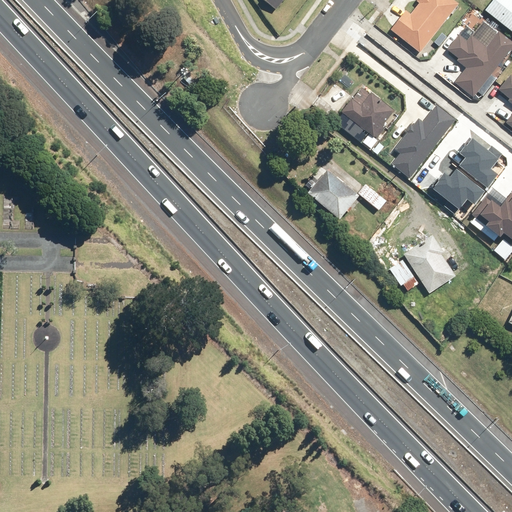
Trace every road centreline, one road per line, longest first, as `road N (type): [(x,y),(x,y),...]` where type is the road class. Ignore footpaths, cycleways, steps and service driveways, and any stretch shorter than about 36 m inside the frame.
road 1 (motorway): [(472,511),(0,13)]
road 2 (motorway): [(42,0),(511,474)]
